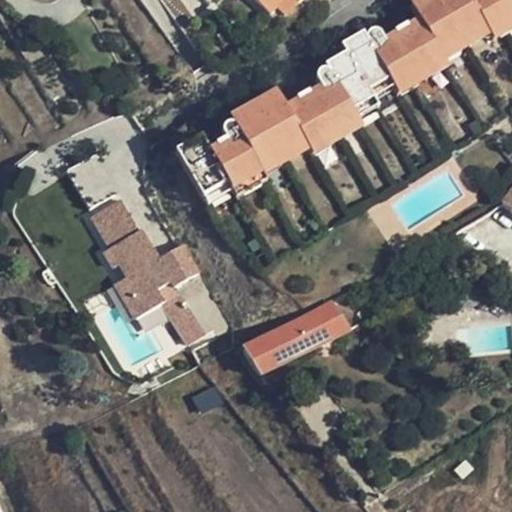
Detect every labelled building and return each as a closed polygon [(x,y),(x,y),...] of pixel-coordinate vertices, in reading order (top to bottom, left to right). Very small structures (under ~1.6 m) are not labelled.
[(385,82),(388,88),(410,75),(416,70),(434,60),(431,54),(452,42),(460,37),(477,27),(481,31),(511,12),(511,7),(511,6),(508,0),(405,0),(400,3),(405,13),(377,30),(373,27),(369,25),(365,25),(361,29),(359,33),(357,36),(355,33),(332,47),(336,54),(317,66),(321,75),(317,72),(313,70),(308,73),(305,76),(303,80),(302,84),(303,88),(298,91),(296,89),(282,97),(284,100),(276,105),(269,92),(220,120),(224,126),(220,124),(217,125),(215,128),(214,132),(214,135),(216,140),(210,144),(212,146),(201,152),(192,136),(172,148),(200,196),(218,186),(222,193),(253,176),(248,168),(268,157),(275,153),(293,142),(298,149),(319,137),(326,133),(347,119),(344,114),(366,100),(363,94),(385,82)] [(274,11),(286,0),(249,0),(267,18),(274,11)] [(305,3),(301,0),(286,0),(274,11),(284,21),(305,3)] [(511,12),(481,31),(482,35),(485,40),(511,23),(511,12)] [(477,27),(460,37),(464,45),(482,35),(481,31),(477,27)] [(434,60),(436,62),(457,51),(452,42),(431,54),(434,60)] [(434,60),(416,70),(421,79),(439,68),(436,62),(434,60)] [(410,75),(388,88),(390,92),(393,96),(415,83),(410,75)] [(390,92),(388,88),(385,82),(363,94),(366,100),(368,104),(390,92)] [(368,104),(366,100),(344,114),(347,119),(349,123),(371,110),(368,104)] [(349,123),(347,119),(326,133),(332,143),(353,131),(349,123)] [(298,149),(299,152),(303,160),(324,148),(319,137),(298,149)] [(293,142),(275,153),(280,163),(299,152),(298,149),(293,142)] [(253,176),(254,178),(274,167),(268,157),(248,168),(253,176)] [(222,193),(224,197),(228,203),(258,186),(254,178),(253,176),(222,193)] [(218,186),(200,196),(206,206),(224,197),(222,193),(218,186)] [(511,191),(503,202),(511,209),(511,191)] [(145,254),(154,249),(157,247),(147,229),(142,232),(125,203),(95,221),(115,256),(107,261),(117,276),(124,272),(132,284),(126,287),(146,321),(166,310),(159,297),(173,289),(176,295),(202,280),(185,250),(162,263),(154,268),(145,254)] [(162,263),(154,249),(145,254),(154,268),(162,263)] [(146,321),(126,287),(117,292),(138,326),(146,321)] [(330,309),(343,336),(358,330),(344,303),(330,309)] [(260,379),(343,336),(330,309),(246,353),(260,379)]
